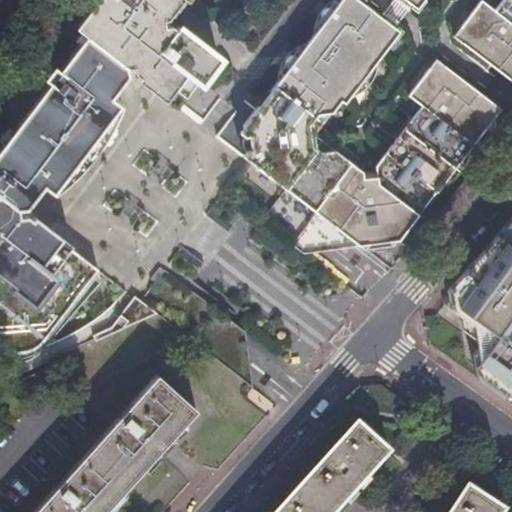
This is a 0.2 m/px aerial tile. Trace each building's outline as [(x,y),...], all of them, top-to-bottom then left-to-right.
[(94,0),(71,30),(81,38),(121,69),(129,66),(131,75),(135,79),(133,82),(172,111),(190,87),(189,86),(192,81),(197,85),(216,60),(172,27),(169,30),(166,27),(164,27),(157,27),(156,21),(163,20),(166,16),(168,17),(175,9),(181,0),(184,3),(186,0),(94,0)] [(399,33),(355,0),(342,0),(333,12),(332,12),(331,11),(330,11),(329,11),(328,11),(327,11),(326,11),(325,12),(322,14),(321,17),(320,18),(320,19),(321,20),(321,21),(321,22),(322,23),(322,24),(323,24),(324,25),(310,43),(362,82),(399,33)] [(333,12),(342,0),(339,0),(326,11),(327,11),(328,11),(329,11),(330,11),(331,11),(332,12),(333,12)] [(423,0),(402,0),(416,10),(423,0)] [(511,0),(494,0),(489,7),(478,0),(473,0),(454,24),(456,41),(502,77),(511,74),(511,0)] [(320,18),(321,17),(310,43),(324,25),(323,24),(322,24),(322,23),(321,22),(321,21),(321,20),(320,19),(320,18)] [(108,93),(115,83),(124,76),(121,69),(81,38),(71,52),(58,69),(48,81),(38,94),(28,108),(12,128),(2,141),(0,143),(0,194),(8,200),(16,207),(20,207),(23,207),(41,184),(52,192),(60,182),(83,150),(112,111),(119,102),(109,94),(108,93)] [(287,74),(273,93),(315,124),(319,119),(331,115),(341,102),(345,104),(362,82),(310,43),(297,62),(294,60),(289,60),(288,60),(285,63),(283,66),(283,68),(283,69),(284,70),(284,71),(285,72),(285,73),(286,73),(287,74)] [(310,43),(288,60),(289,60),(294,60),(297,62),(310,43)] [(42,76),(48,81),(58,69),(51,64),(42,76)] [(244,161),(237,172),(222,191),(246,210),(302,252),(340,247),(355,245),(377,243),(393,242),(398,235),(427,196),(430,192),(432,194),(435,189),(464,150),(470,141),(473,143),(478,136),(482,131),(475,126),(485,112),(485,100),(438,64),(422,67),(401,95),(416,106),(407,118),(390,140),(363,175),(314,137),(315,126),(315,124),(273,93),(241,136),(247,141),(248,148),(249,155),(244,161)] [(283,66),(273,93),(287,74),(286,73),(285,73),(285,72),(284,71),(284,70),(283,69),(283,68),(283,66)] [(319,119),(315,124),(315,126),(314,137),(331,115),(319,119)] [(386,137),(390,140),(407,118),(404,115),(386,137)] [(246,210),(222,191),(205,214),(229,232),(246,210)] [(0,302),(17,315),(45,337),(97,269),(68,246),(69,244),(70,244),(49,228),(33,215),(32,216),(31,218),(30,219),(26,216),(15,216),(16,207),(8,200),(0,194),(0,302)] [(511,214),(507,220),(496,233),(511,244),(511,214)] [(511,402),(511,320),(509,319),(511,315),(511,244),(496,233),(483,247),(466,266),(446,289),(448,300),(448,306),(456,314),(458,321),(481,338),(488,343),(487,345),(489,346),(475,348),(472,353),(477,377),(495,391),(511,402)] [(181,245),(168,263),(192,281),(205,263),(181,245)] [(141,298),(158,311),(159,312),(210,351),(256,386),(250,357),(245,331),(164,268),(141,298)] [(159,312),(158,311),(141,298),(136,294),(134,297),(155,313),(159,312)] [(96,337),(155,313),(134,297),(110,326),(93,332),(96,337)] [(17,315),(0,302),(0,351),(1,352),(7,354),(13,355),(19,354),(25,353),(31,350),(36,347),(41,342),(44,337),(45,337),(17,315)] [(481,338),(475,348),(489,346),(487,345),(488,343),(481,338)] [(196,410),(156,374),(94,443),(31,511),(104,511),(111,505),(156,455),(161,449),(196,410)] [(337,511),(390,455),(355,423),(332,449),(328,445),(322,451),(317,456),(321,460),(274,511),(272,511),(270,509),(267,511),(337,511)] [(501,511),(503,510),(464,484),(446,511),(441,511),(440,511),(501,511)]
